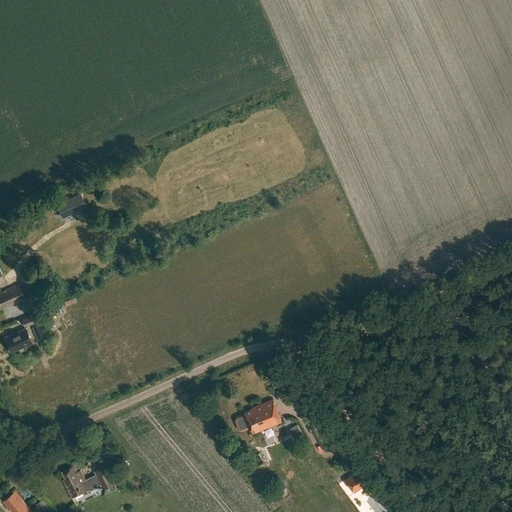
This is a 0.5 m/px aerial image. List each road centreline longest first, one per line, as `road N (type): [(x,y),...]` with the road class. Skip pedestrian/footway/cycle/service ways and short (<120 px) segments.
road 1 (unclassified): [(15,452),(251,348),(454,321)]
road 2 (track): [(290,341),(300,322),(511,230)]
road 3 (track): [(290,341),(425,511)]
road 4 (track): [(370,331),(375,321),(511,260)]
